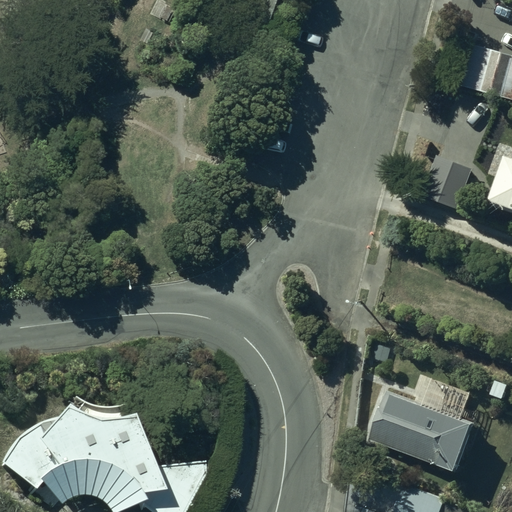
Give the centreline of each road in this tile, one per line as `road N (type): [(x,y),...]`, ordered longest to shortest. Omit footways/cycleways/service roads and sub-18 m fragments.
road 1 (residential): [(384,0),(327,185),(216,320)]
road 2 (unclassified): [(216,320),(253,348),(283,404),(284,472),(275,511)]
road 3 (tertiary): [(0,330),(131,314),(216,320)]
